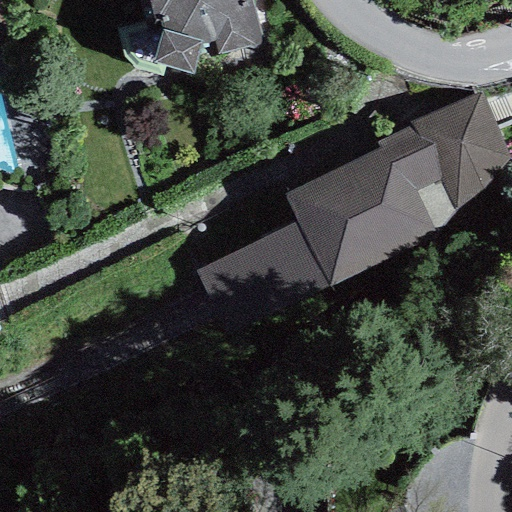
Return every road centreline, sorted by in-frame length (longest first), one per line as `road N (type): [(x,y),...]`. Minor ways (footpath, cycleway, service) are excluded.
road 1 (residential): [(511,48),(447,68),(388,42),(337,0)]
road 2 (residential): [(493,511),(497,385),(511,371)]
